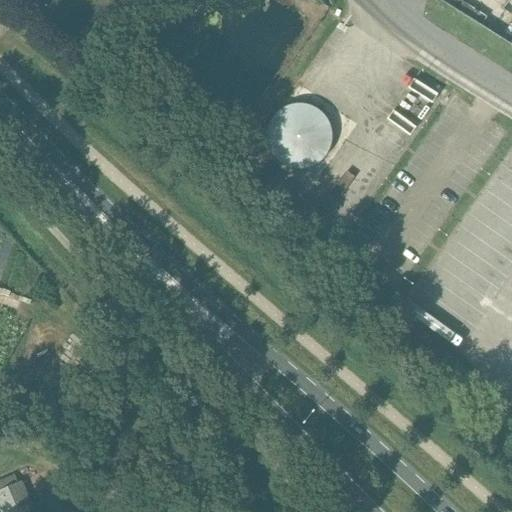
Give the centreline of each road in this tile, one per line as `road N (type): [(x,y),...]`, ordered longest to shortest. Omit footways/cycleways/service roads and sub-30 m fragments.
road 1 (primary): [(441,511),(278,364),(147,262)]
road 2 (primary): [(147,262),(252,393),(371,511)]
road 3 (primary): [(147,262),(0,111)]
